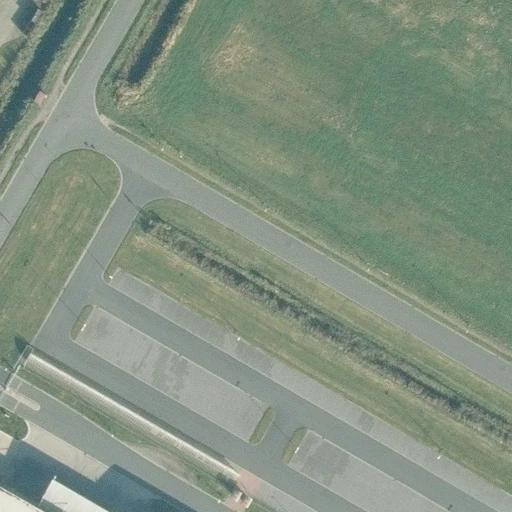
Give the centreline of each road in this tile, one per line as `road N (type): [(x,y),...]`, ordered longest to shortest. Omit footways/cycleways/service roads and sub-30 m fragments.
road 1 (residential): [(57,123),(511,382)]
road 2 (residential): [(48,414),(213,511)]
road 3 (residential): [(57,123),(129,0)]
